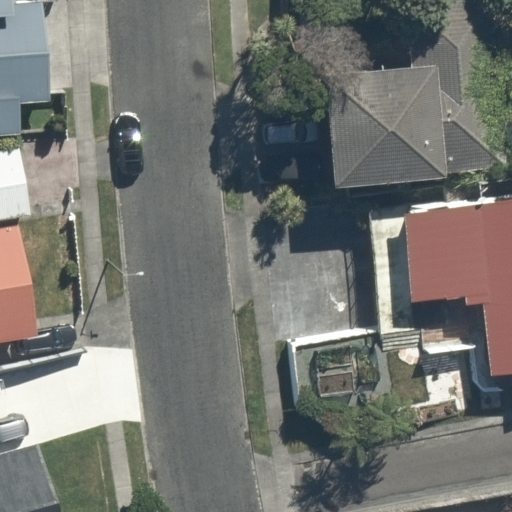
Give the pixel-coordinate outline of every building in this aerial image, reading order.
[(0,0),(0,131),(57,125),(44,0),(0,0)] [(336,63),(339,166),(511,161),(509,113),(511,113),(511,0),(409,0),(411,61),(336,63)] [(47,137),(0,142),(0,369),(30,366),(12,223),(57,217),(47,137)] [(511,187),(395,199),(405,309),(487,301),(494,380),(511,378),(511,187)] [(63,511),(44,435),(0,446),(0,511),(63,511)]
